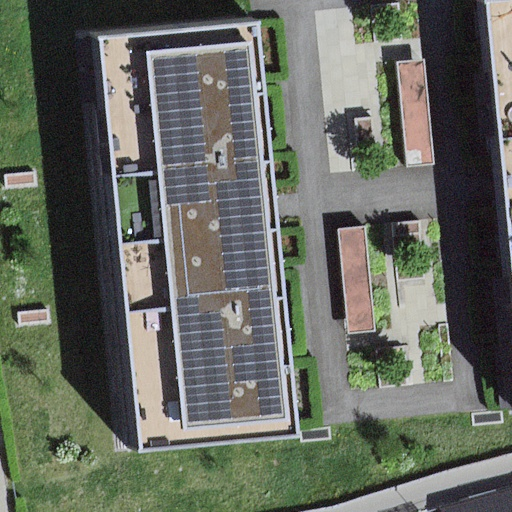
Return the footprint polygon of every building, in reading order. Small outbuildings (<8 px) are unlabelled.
[(511,0),(470,0),(511,363),(511,0)] [(250,19),(91,34),(130,449),(290,434),(250,19)] [(424,59),(397,61),(406,165),(433,163),(424,59)] [(371,119),(356,121),(359,146),(375,144),(371,119)] [(365,229),(337,232),(347,334),(375,331),(365,229)]
